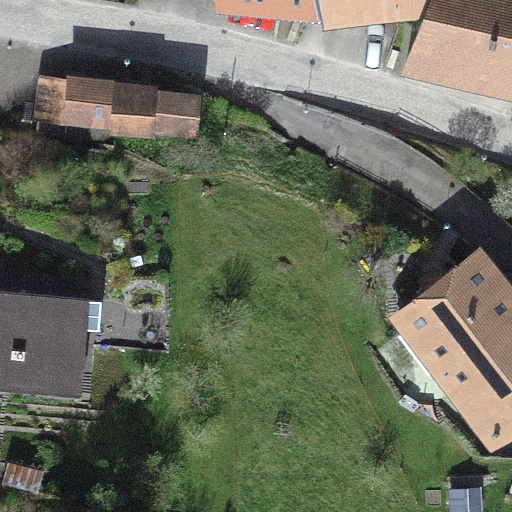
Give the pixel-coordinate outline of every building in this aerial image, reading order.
[(217,0),(217,2),(311,11),(311,0),(217,0)] [(311,0),(311,11),(344,15),(424,6),(425,0),(311,0)] [(511,0),(430,0),(405,66),(511,90),(511,0)] [(73,81),(43,77),(35,136),(65,140),(73,81)] [(65,145),(109,150),(111,129),(114,87),(76,82),(65,145)] [(156,90),(114,87),(111,129),(150,131),(151,126),(156,90)] [(156,90),(151,126),(170,128),(175,92),(156,90)] [(190,130),(194,94),(175,92),(170,128),(190,130)] [(398,312),(495,445),(511,433),(511,299),(474,252),(398,312)] [(101,299),(0,290),(0,385),(79,393),(85,327),(98,328),(101,299)]
